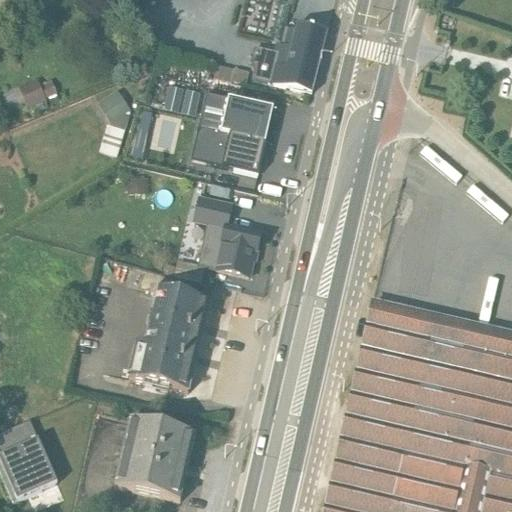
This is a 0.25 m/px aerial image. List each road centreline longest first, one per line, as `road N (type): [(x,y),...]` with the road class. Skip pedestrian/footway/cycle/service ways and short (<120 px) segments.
road 1 (primary): [(283,511),(376,113)]
road 2 (primary): [(362,0),(299,304)]
road 3 (primary): [(299,304),(252,511)]
road 4 (residential): [(376,113),(358,122),(299,304)]
road 5 (unclassified): [(376,113),(422,123),(511,199)]
